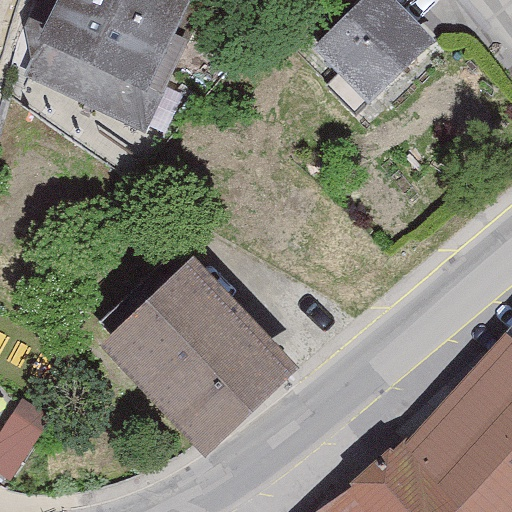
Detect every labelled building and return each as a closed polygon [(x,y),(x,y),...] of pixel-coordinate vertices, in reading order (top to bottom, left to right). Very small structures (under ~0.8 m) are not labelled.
[(60,0),(25,78),(146,133),(202,11),(177,0),(60,0)] [(435,40),(394,0),(363,0),(317,46),(373,102),(435,40)] [(294,371),(189,262),(109,339),(214,448),(294,371)] [(478,511),(511,511),(511,338),(422,445),(478,511)] [(0,456),(27,470),(50,421),(22,408),(0,453),(0,456)] [(341,511),(478,511),(422,445),(341,511)]
